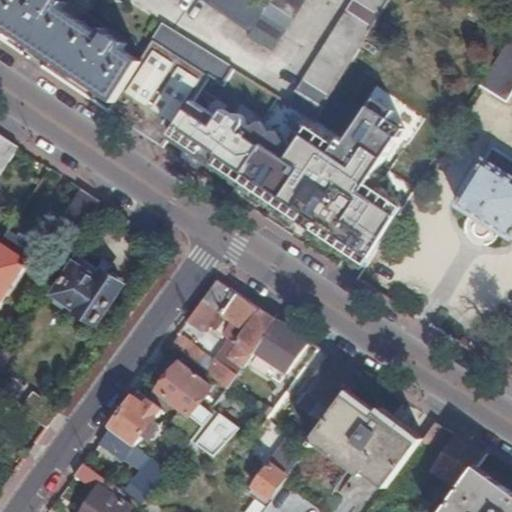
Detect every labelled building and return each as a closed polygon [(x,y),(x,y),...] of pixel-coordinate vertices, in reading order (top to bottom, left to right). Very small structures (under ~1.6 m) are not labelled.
[(0,0),(0,24),(41,51),(118,103),(142,62),(125,51),(128,45),(117,39),(106,30),(102,36),(66,12),(63,10),(66,4),(57,0),(0,0)] [(305,0),(272,0),(268,7),(257,0),(205,0),(253,31),(250,37),(273,52),(305,0)] [(313,119),(314,119),(388,0),(354,0),(290,104),(313,119)] [(165,26),(155,42),(208,76),(209,74),(224,84),(234,70),(165,26)] [(511,37),(482,85),(509,102),(511,97),(511,37)] [(168,139),(198,91),(208,76),(155,42),(142,62),(118,103),(110,114),(136,131),(163,149),(168,139)] [(257,84),(234,70),(224,84),(248,100),(257,84)] [(198,91),(168,139),(369,266),(408,203),(374,182),(409,126),(373,103),(348,143),(313,119),(296,144),(198,91)] [(20,149),(2,136),(0,138),(0,174),(2,176),(20,149)] [(511,239),(511,159),(494,148),(459,206),(511,239)] [(102,204),(84,191),(65,218),(84,231),(102,204)] [(0,306),(29,264),(1,245),(0,246),(0,306)] [(100,324),(125,288),(122,286),(124,284),(124,280),(115,275),(112,275),(110,278),(82,259),(57,296),(100,324)] [(229,391),(230,390),(254,356),(279,321),(248,300),(219,281),(188,323),(194,328),(197,324),(200,326),(204,321),(210,326),(220,311),(247,330),(238,343),(241,345),(232,359),(222,352),(215,361),(207,373),(216,380),(226,389),(229,391)] [(289,374),(311,342),(302,336),(279,321),(254,356),(259,360),(262,356),(289,374)] [(215,361),(182,333),(173,344),(207,373),(215,361)] [(0,377),(19,348),(10,342),(0,356),(0,386),(3,382),(0,379),(0,377)] [(347,397),(362,376),(342,363),(334,358),(309,392),(337,411),(347,397)] [(214,407),(212,406),(202,398),(210,387),(179,362),(177,365),(171,363),(164,372),(167,377),(158,389),(188,413),(187,415),(201,427),(192,441),(215,458),(238,427),(213,409),(214,407)] [(212,406),(226,389),(216,380),(210,387),(202,398),(212,406)] [(50,431),(63,413),(36,394),(23,411),(50,431)] [(148,407),(135,397),(128,406),(112,428),(137,447),(145,436),(151,440),(162,427),(156,422),(164,412),(152,402),(148,407)] [(367,475),(378,481),(410,436),(379,414),(376,418),(347,397),(337,411),(312,446),(317,450),(320,446),(365,478),(367,475)] [(425,467),(450,430),(438,423),(422,446),(404,471),(411,475),(420,463),(425,467)] [(126,494),(145,508),(170,472),(153,459),(137,447),(112,428),(101,444),(141,473),(126,494)] [(389,490),(404,471),(422,446),(410,436),(378,481),(389,490)] [(272,501),(309,450),(292,437),(255,488),(272,501)] [(476,472),(489,455),(468,442),(461,437),(437,471),(461,485),(458,489),(462,492),(476,472)] [(153,459),(170,472),(174,466),(157,453),(153,459)] [(86,464),(77,475),(97,490),(84,511),(130,511),(133,508),(105,490),(110,482),(86,464)] [(511,511),(511,493),(490,478),(488,480),(476,472),(462,492),(447,511),(511,511)] [(259,511),(263,502),(252,498),(246,511),(259,511)]
